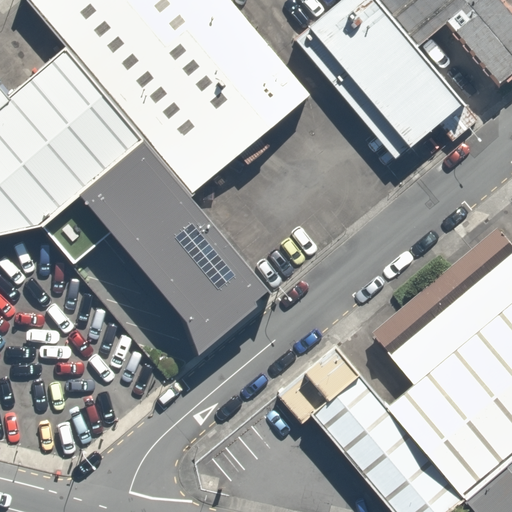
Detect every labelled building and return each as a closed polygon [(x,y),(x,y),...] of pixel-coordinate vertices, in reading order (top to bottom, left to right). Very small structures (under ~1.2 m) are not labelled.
[(191,192),(192,191),(309,93),(230,0),(26,0),(64,45),(144,137),(191,192)] [(434,108),(336,0),(316,0),(275,37),(381,155),(434,108)] [(373,0),(415,48),(441,26),(489,83),(511,63),(511,13),(500,0),(373,0)] [(78,193),(144,137),(64,45),(10,93),(0,81),(0,233),(41,225),(78,193)] [(144,137),(78,193),(111,231),(184,319),(197,353),(257,303),(253,299),(266,289),(270,293),(271,292),(190,196),(194,193),(192,191),(191,192),(144,137)] [(111,231),(78,193),(41,225),(73,263),(111,231)] [(370,333),(411,384),(511,301),(511,249),(496,229),(370,333)] [(382,408),(459,499),(511,455),(511,301),(411,384),(382,408)] [(390,511),(442,511),(459,499),(382,408),(356,377),(308,414),(390,511)] [(511,511),(511,455),(459,499),(470,511),(511,511)]
